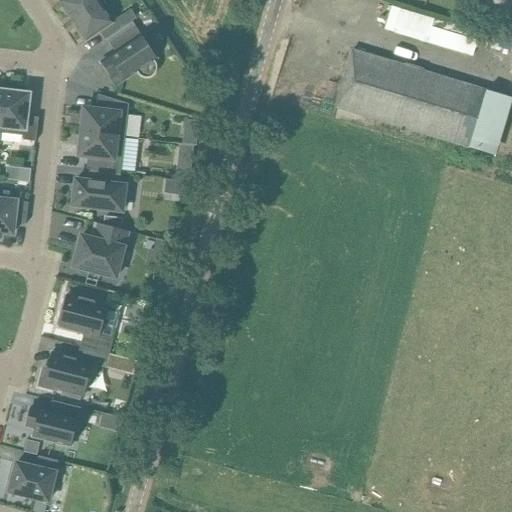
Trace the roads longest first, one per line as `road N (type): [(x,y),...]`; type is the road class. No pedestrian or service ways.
road 1 (unclassified): [(135,511),(275,0)]
road 2 (residential): [(34,264),(55,67)]
